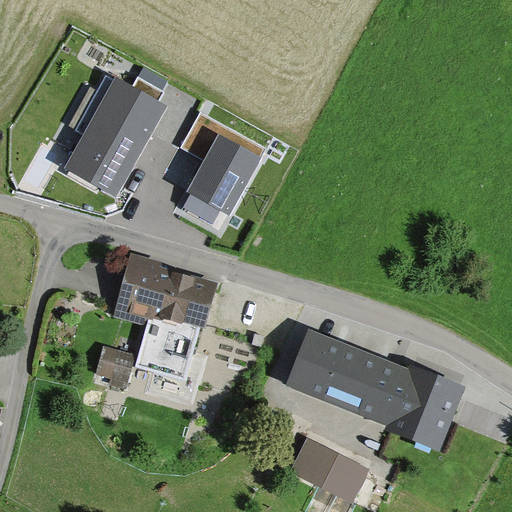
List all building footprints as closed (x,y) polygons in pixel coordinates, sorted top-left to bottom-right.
[(153,134),(112,112),(85,162),(126,183),(153,134)] [(262,163),(222,141),(191,197),(230,219),(262,163)] [(30,172),(44,182),(60,161),(46,151),(30,172)] [(222,284),(138,261),(122,317),(206,341),(222,284)] [(467,375),(315,310),(287,374),(393,420),(401,401),(447,421),(467,375)] [(152,364),(105,353),(99,378),(146,389),(152,364)] [(348,446),(309,427),(287,470),(327,490),(348,446)]
